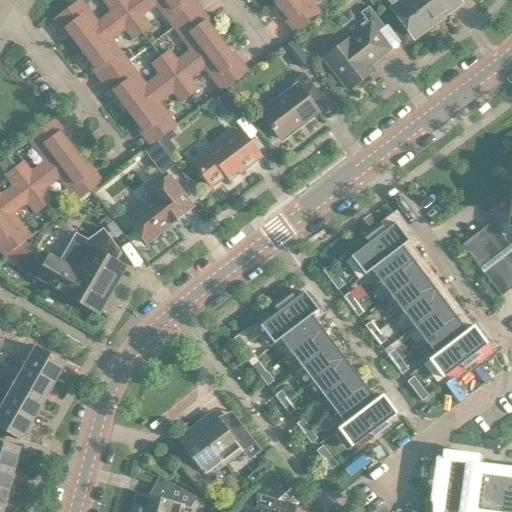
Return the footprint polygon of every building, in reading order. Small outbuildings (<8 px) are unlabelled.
[(79,49),(126,14),(114,0),(103,0),(102,1),(109,10),(109,13),(98,21),(95,21),(79,0),(77,0),(52,19),(67,38),(70,36),(79,49)] [(114,0),(126,14),(144,0),(114,0)] [(144,0),(126,14),(140,33),(149,27),(142,18),(142,15),(153,7),(156,7),(172,28),(199,8),(192,0),(144,0)] [(274,0),(273,1),(283,14),(280,16),(294,35),(321,15),(309,0),(274,0)] [(457,0),(399,0),(389,8),(408,33),(411,36),(416,37),(420,35),(423,31),(423,27),(440,14),(443,17),(460,4),(457,0)] [(188,53),(177,60),(174,60),(167,51),(159,58),(173,77),(220,42),(210,29),(213,27),(199,8),(172,28),(188,49),(188,53)] [(348,42),(347,40),(323,58),(347,90),(371,72),(366,66),(387,50),(376,34),(383,29),(368,8),(360,14),(369,26),(348,42)] [(125,31),(132,40),(140,33),(126,14),(79,49),(89,62),(86,64),(101,83),(127,63),(111,42),(111,38),(122,31),(125,31)] [(281,47),(288,57),(297,50),(290,41),(281,47)] [(220,42),(173,77),(188,97),(197,90),(190,81),(190,78),(201,70),(204,70),(220,92),(247,72),(232,52),(229,55),(220,42)] [(118,99),(127,112),(173,77),(159,58),(150,64),(157,73),(157,76),(146,84),(143,84),(127,63),(101,83),(115,102),(118,99)] [(293,81),(295,84),(258,112),(278,139),(302,121),(304,124),(318,113),(310,103),(320,96),(303,74),(293,81)] [(328,89),(334,84),(329,76),(322,81),(328,89)] [(180,103),(188,97),(173,77),(127,112),(137,125),(134,127),(149,146),(157,140),(175,126),(159,105),(159,101),(170,94),(173,94),(180,103)] [(42,160),(42,164),(32,172),(28,171),(22,162),(13,169),(28,188),(74,153),(64,140),(67,138),(53,119),(26,139),(42,160)] [(218,144),(192,164),(210,187),(225,176),(228,181),(259,157),(240,132),(220,147),(218,144)] [(160,174),(175,164),(161,141),(146,150),(160,174)] [(59,181),(75,203),(101,183),(87,163),(84,166),(74,153),(28,188),(43,208),(51,201),(44,192),(45,189),(55,181),(59,181)] [(0,209),(28,188),(13,169),(4,175),(11,184),(11,188),(1,195),(0,195),(0,209)] [(192,207),(169,176),(145,194),(150,201),(126,219),(145,244),(172,225),(169,222),(178,215),(179,217),(192,207)] [(27,205),(34,214),(43,208),(28,188),(0,209),(0,253),(3,257),(12,251),(23,242),(29,237),(13,216),(14,212),(24,205),(27,205)] [(105,211),(90,192),(77,202),(92,222),(105,211)] [(490,223),(480,231),(500,256),(510,248),(508,246),(490,223)] [(359,279),(370,271),(401,247),(408,242),(394,224),(384,231),(380,226),(363,239),(367,244),(345,261),(359,279)] [(36,278),(93,312),(99,315),(125,269),(113,263),(119,252),(101,229),(86,241),(74,234),(58,261),(49,256),(36,278)] [(500,256),(480,231),(470,238),(490,264),(500,256)] [(470,238),(460,246),(480,272),(490,264),(470,238)] [(23,242),(12,251),(20,261),(31,253),(23,242)] [(381,285),(412,261),(401,247),(370,271),(381,285)] [(500,256),(511,271),(511,251),(510,248),(500,256)] [(490,264),(510,289),(511,287),(511,271),(500,256),(490,264)] [(423,275),(412,261),(381,285),(391,299),(423,275)] [(480,272),(500,297),(510,289),(490,264),(480,272)] [(336,291),(343,286),(328,266),(321,272),(336,291)] [(433,289),(423,275),(391,299),(402,313),(433,289)] [(402,313),(413,327),(444,303),(433,289),(402,313)] [(279,340),(310,316),(317,311),(303,292),(294,300),(290,295),(273,308),(276,313),(254,329),(268,348),(272,345),(279,340)] [(349,308),(356,303),(349,293),(342,298),(349,308)] [(363,313),(356,303),(349,308),(356,318),(363,313)] [(455,318),(444,303),(413,327),(424,341),(455,318)] [(290,354),(321,330),(310,316),(279,340),(290,354)] [(455,318),(424,341),(434,355),(465,332),(455,318)] [(371,337),(378,332),(370,322),(364,327),(371,337)] [(465,332),(434,355),(423,363),(437,382),(459,365),(463,371),(481,357),(476,352),(486,345),(472,326),(465,332)] [(332,344),(321,330),(290,354),(301,368),(332,344)] [(385,341),(378,332),(371,337),(378,346),(385,341)] [(238,336),(233,340),(231,341),(246,360),(252,355),(238,336)] [(332,344),(301,368),(311,382),(342,358),(332,344)] [(399,346),(392,351),(399,360),(406,355),(399,346)] [(64,364),(34,347),(23,367),(53,384),(64,364)] [(386,356),(392,365),(399,360),(392,351),(386,356)] [(311,382),(322,396),(353,372),(342,358),(311,382)] [(407,370),(399,360),(392,365),(400,376),(407,370)] [(258,362),(251,367),(259,377),(265,372),(258,362)] [(53,384),(23,367),(12,385),(42,402),(53,384)] [(273,382),(265,372),(259,377),(266,387),(273,382)] [(353,372),(322,396),(333,410),(364,387),(353,372)] [(421,402),(427,397),(413,377),(406,383),(421,402)] [(42,402),(12,385),(1,404),(31,421),(42,402)] [(280,391),(286,400),(293,395),(286,387),(280,391)] [(375,401),(364,387),(333,410),(343,424),(375,401)] [(280,391),(273,397),(280,406),(287,400),(280,391)] [(343,424),(337,429),(332,433),(346,451),(368,434),(372,439),(390,426),(386,421),(395,414),(381,396),(375,401),(343,424)] [(295,411),(287,400),(280,406),(288,416),(295,411)] [(31,421),(1,404),(0,406),(0,429),(20,441),(31,421)] [(214,415),(196,428),(223,465),(241,452),(245,457),(250,458),(259,451),(234,418),(222,427),(214,415)] [(301,434),(308,429),(302,420),(295,425),(301,434)] [(206,479),(223,465),(196,428),(177,442),(187,454),(176,462),(201,495),(202,495),(210,485),(206,479)] [(316,439),(308,429),(301,434),(309,445),(316,439)] [(18,449),(0,443),(0,467),(12,471),(18,449)] [(322,446),(315,452),(330,471),(337,466),(322,446)] [(269,460),(250,474),(257,482),(275,469),(269,460)] [(462,511),(463,510),(468,471),(469,463),(447,460),(445,472),(438,471),(435,492),(442,493),(439,511),(462,511)] [(12,471),(0,467),(0,489),(7,492),(12,471)] [(463,510),(477,511),(480,511),(486,474),(468,471),(463,510)] [(498,511),(503,476),(486,474),(480,511),(498,511)] [(274,476),(268,480),(275,489),(281,485),(274,476)] [(511,511),(511,477),(503,476),(498,511),(511,511)] [(153,498),(138,494),(133,511),(181,511),(182,507),(189,509),(195,499),(163,480),(161,484),(157,483),(153,498)] [(263,511),(262,511),(293,511),(295,507),(255,497),(255,509),(263,511)]
